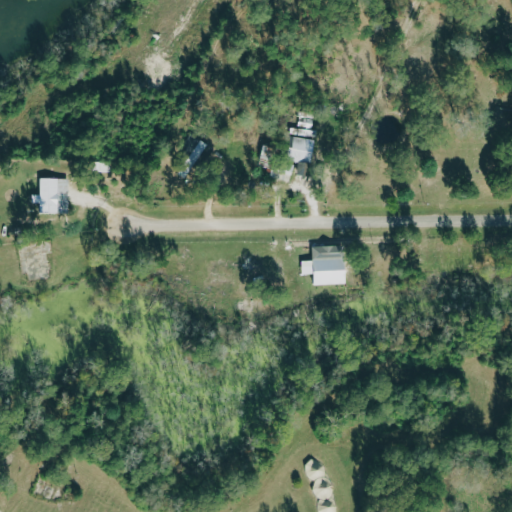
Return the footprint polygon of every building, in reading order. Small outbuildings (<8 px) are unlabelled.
[(316,138),(295,137),(295,148),(290,148),(289,161),(315,162),(316,138)] [(192,175),(208,143),(201,139),(185,171),(192,175)] [(260,165),(275,169),(275,173),(293,177),(296,165),(277,160),(280,148),(265,145),(260,165)] [(42,213),(71,212),(70,177),(42,178),(42,194),(34,194),(34,203),(42,202),(42,213)] [(316,285),(349,284),(349,258),(315,259),(316,285)] [(323,495),(318,496),(319,511),(339,511),(339,505),(350,505),(349,485),(322,487),(323,495)]
